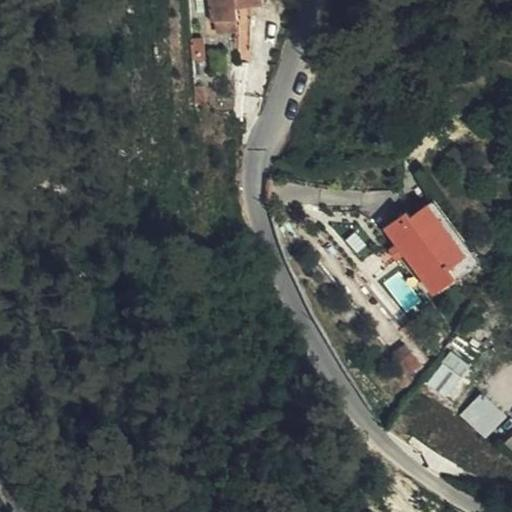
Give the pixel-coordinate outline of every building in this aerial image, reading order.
[(181,0),(183,9),(208,5),(207,0),(181,0)] [(350,210),(400,276),(424,260),(416,247),(432,234),(398,186),(379,200),(374,193),(350,210)] [(454,263),(461,275),(481,264),(474,252),(454,263)] [(449,396),(471,363),(452,350),(429,382),(449,396)] [(485,391),(461,413),(485,438),(509,416),(485,391)]
